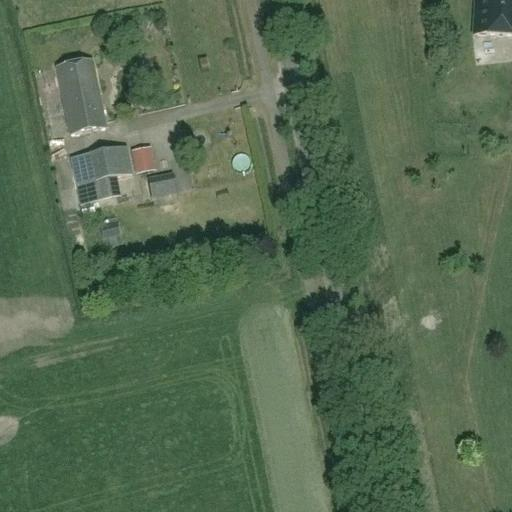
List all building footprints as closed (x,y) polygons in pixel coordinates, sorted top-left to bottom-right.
[(511,37),(511,0),(477,0),(475,35),(511,37)] [(70,137),(106,130),(92,62),(56,69),(70,137)] [(76,188),(132,177),(126,149),(71,160),(76,188)] [(150,151),(133,154),(138,178),(155,174),(150,151)] [(153,199),(160,198),(156,180),(150,181),(153,199)]
